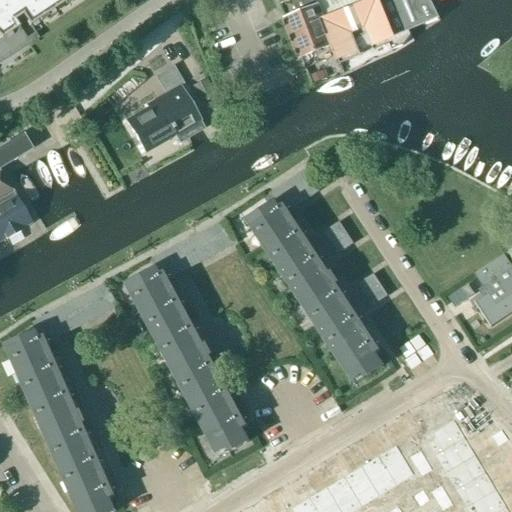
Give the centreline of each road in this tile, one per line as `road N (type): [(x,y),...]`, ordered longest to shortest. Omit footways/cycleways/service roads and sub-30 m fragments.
road 1 (residential): [(324,454),(295,412),(248,398),(184,283)]
road 2 (residential): [(463,369),(340,183)]
road 3 (residential): [(179,511),(170,493),(121,478),(68,355)]
road 4 (residential): [(324,454),(463,369)]
